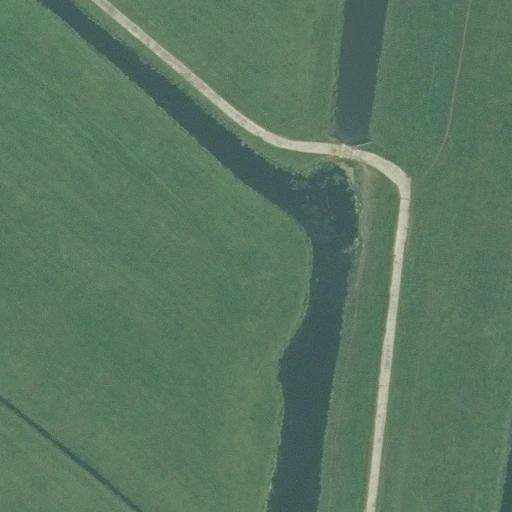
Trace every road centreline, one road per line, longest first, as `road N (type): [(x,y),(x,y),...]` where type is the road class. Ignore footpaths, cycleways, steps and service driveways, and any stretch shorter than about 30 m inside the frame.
road 1 (track): [(377,511),(418,204),(409,176),(387,161)]
road 2 (track): [(286,145),(259,137),(97,0)]
